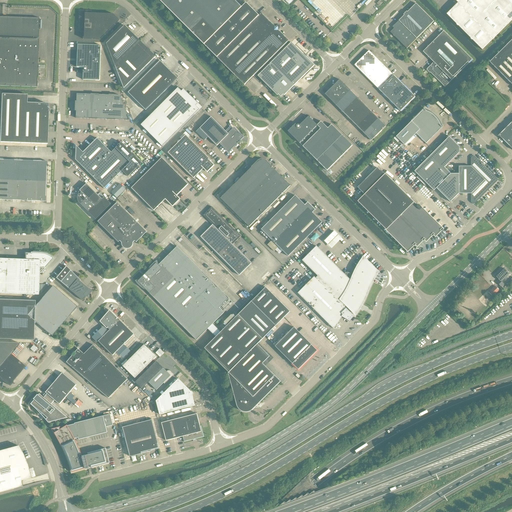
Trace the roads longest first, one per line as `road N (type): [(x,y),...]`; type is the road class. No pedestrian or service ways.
road 1 (secondary): [(90,511),(170,490),(267,444),(337,399),(430,307)]
road 2 (primary): [(511,335),(407,376),(236,476),(150,511)]
road 3 (primary): [(181,511),(389,397),(511,346)]
road 4 (motorway): [(511,380),(406,423),(282,511)]
road 5 (unclassified): [(221,444),(266,427),(372,322),(398,277)]
road 6 (motorway): [(511,421),(285,511)]
road 7 (unclassified): [(56,237),(66,0)]
road 8 (unclassified): [(108,290),(261,138)]
road 9 (unclassified): [(511,175),(368,30)]
road 10 (unclassified): [(261,138),(115,0)]
road 11 (unclassified): [(221,444),(201,380),(108,290)]
road 12 (motorway): [(329,511),(511,438)]
road 13 (unclassified): [(398,277),(261,138)]
road 14 (unclassified): [(11,403),(108,290)]
road 15 (unclassified): [(398,277),(449,247),(511,184)]
road 16 (unclassified): [(98,476),(221,444)]
road 17 (unclassified): [(68,511),(47,449),(11,403)]
